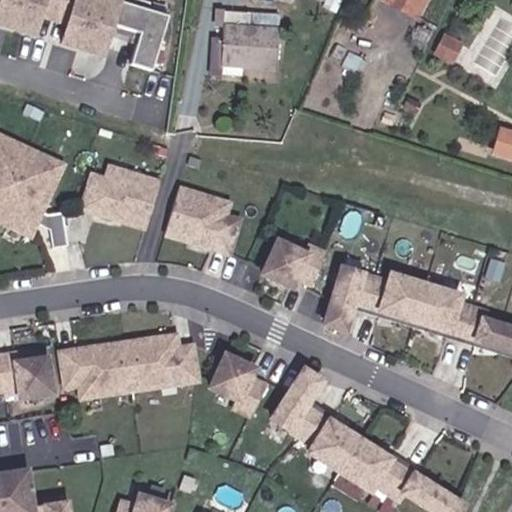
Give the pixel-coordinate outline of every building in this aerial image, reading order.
[(161,70),(176,6),(150,0),(0,0),(0,28),(122,56),(121,60),(161,70)] [(387,0),(379,13),(402,26),(418,0),(387,0)] [(244,64),(276,67),(280,11),(263,10),(262,25),(249,24),(251,6),(223,4),(219,61),(220,62),(219,75),(243,76),(244,64)] [(511,24),(487,10),(456,63),(487,81),(511,38),(511,24)] [(420,64),(436,74),(447,58),(429,48),(420,64)] [(0,222),(34,237),(65,167),(0,138),(0,222)] [(149,231),(163,187),(113,172),(109,184),(95,180),(85,212),(149,231)] [(232,257),(242,225),(228,221),(232,208),(182,193),(168,237),(232,257)] [(71,248),(66,215),(50,217),(55,251),(71,248)] [(311,292),(323,270),(328,262),(314,255),(310,262),(282,247),(265,278),(293,294),(298,285),(311,292)] [(348,271),(330,327),(349,334),(357,310),(385,319),(386,315),(452,337),(451,341),(476,349),(478,346),(511,357),(511,335),(484,326),(487,318),(462,309),(465,302),(396,279),(394,287),(348,271)] [(199,385),(194,351),(179,353),(177,340),(62,356),(67,390),(81,388),(83,401),(199,385)] [(52,390),(49,362),(17,366),(16,357),(0,359),(0,386),(19,384),(20,394),(52,390)] [(251,420),(265,389),(252,383),(256,373),(226,359),(212,392),(240,405),(237,413),(251,420)] [(389,464),(331,426),(333,423),(309,407),(322,386),(305,375),(273,424),(313,450),(309,456),(369,496),(374,489),(395,503),(400,496),(424,511),(451,511),(455,507),(412,479),(414,475),(391,461),(389,464)] [(67,511),(66,501),(32,506),(27,468),(0,471),(0,511),(67,511)]
